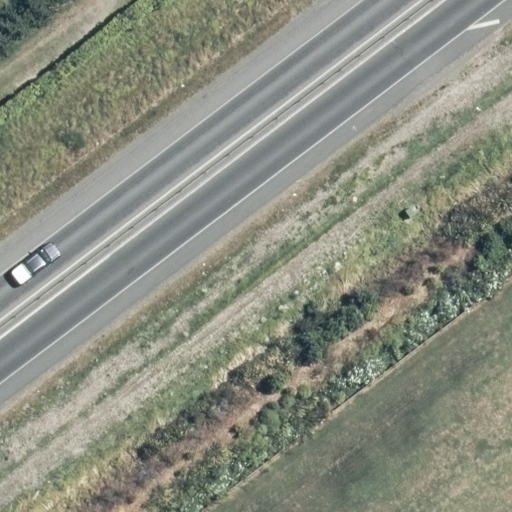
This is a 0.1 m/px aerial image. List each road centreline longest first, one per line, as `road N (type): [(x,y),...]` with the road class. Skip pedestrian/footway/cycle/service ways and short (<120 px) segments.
road 1 (trunk): [(479,0),(0,364)]
road 2 (trunk): [(0,292),(384,0)]
